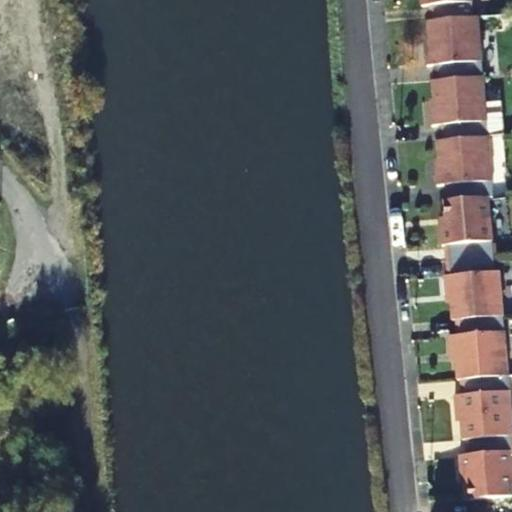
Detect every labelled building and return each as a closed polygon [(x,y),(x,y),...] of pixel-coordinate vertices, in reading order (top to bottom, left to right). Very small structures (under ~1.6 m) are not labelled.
[(420,0),(421,2),(427,2),(428,8),(472,5),(471,0),(420,0)] [(428,17),(473,14),(472,5),(428,8),(428,17)] [(470,28),(479,27),(478,13),(473,14),(428,17),(429,32),(470,28)] [(426,55),(481,51),(479,27),(470,28),(429,32),(429,44),(425,45),(426,55)] [(434,76),(483,72),(481,51),(426,55),(426,62),(433,61),(434,76)] [(434,79),(433,79),(434,102),(485,98),(483,76),(434,79)] [(440,139),(489,135),(485,98),(434,102),(431,102),(433,123),(439,122),(440,139)] [(439,145),(489,141),(489,135),(440,139),(439,139),(439,145)] [(484,184),(493,182),(489,141),(439,145),(441,166),(437,166),(438,183),(445,183),(445,187),(484,184)] [(445,187),(446,198),(490,195),(494,194),(493,182),(484,184),(445,187)] [(447,211),(491,208),(490,195),(446,198),(447,211)] [(443,234),(493,231),(491,208),(447,211),(448,227),(443,227),(443,234)] [(448,257),(495,253),(493,231),(443,234),(444,245),(447,245),(448,257)] [(448,281),(502,277),(501,270),(496,270),(495,256),(448,260),(449,275),(447,275),(448,281)] [(449,293),(453,293),(455,320),(457,320),(505,316),(502,277),(448,281),(449,293)] [(457,325),(505,321),(505,316),(457,320),(457,325)] [(458,362),(509,358),(505,321),(457,325),(458,335),(453,335),(454,355),(458,355),(458,362)] [(509,358),(458,362),(460,379),(463,379),(510,376),(509,358)] [(468,439),(511,435),(511,398),(510,376),(463,379),(464,395),(458,395),(459,413),(463,413),(466,439),(468,439)] [(511,460),(511,452),(511,435),(468,439),(470,456),(463,457),(465,474),(470,474),(471,499),(511,495),(511,460)]
